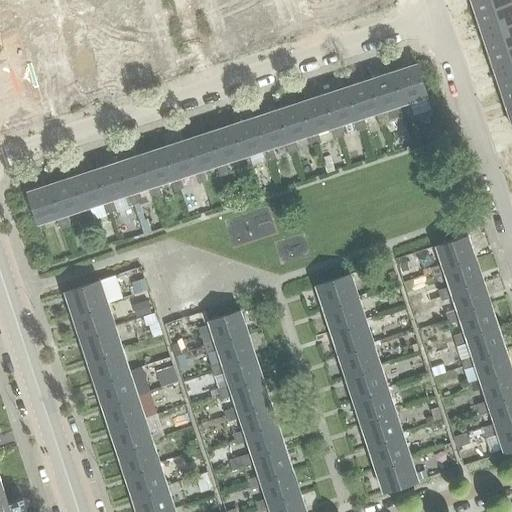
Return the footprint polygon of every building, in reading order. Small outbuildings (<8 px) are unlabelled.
[(0,0),(0,96),(4,110),(31,102),(36,117),(169,73),(155,30),(24,73),(7,20),(67,0),(0,0)] [(284,0),(273,0),(265,3),(276,37),(295,32),(284,0)] [(304,0),(284,0),(295,32),(313,26),(304,0)] [(324,0),(304,0),(313,26),(331,20),(324,0)] [(345,0),(324,0),(331,20),(350,14),(345,0)] [(365,0),(345,0),(350,14),(368,8),(365,0)] [(509,0),(468,0),(473,15),(510,3),(509,0)] [(265,3),(247,9),(258,43),(276,37),(265,3)] [(511,9),(510,3),(473,15),(480,35),(511,24),(511,9)] [(247,9),(229,15),(240,49),(258,43),(247,9)] [(229,15),(210,21),(222,55),(240,49),(229,15)] [(210,21),(192,26),(203,61),(222,55),(210,21)] [(511,24),(480,35),(486,54),(511,45),(511,24)] [(511,45),(486,54),(492,74),(511,67),(511,45)] [(414,65),(390,73),(404,115),(410,113),(406,101),(424,95),(414,65)] [(511,67),(492,74),(498,93),(511,88),(511,67)] [(368,80),(382,123),(387,121),(383,109),(396,105),(400,117),(404,115),(390,73),(368,80)] [(368,80),(345,87),(359,130),(364,128),(360,116),(373,112),(377,124),(382,123),(368,80)] [(354,132),(359,130),(345,87),(322,95),(336,138),(341,136),(338,124),(350,119),(354,132)] [(511,88),(498,93),(505,112),(511,109),(511,88)] [(331,139),(336,138),(322,95),(299,102),(313,145),(319,143),(315,131),(327,127),(331,139)] [(308,147),(313,145),(299,102),(277,110),(291,153),(296,151),(292,138),(304,134),(308,147)] [(285,154),(291,153),(277,110),(254,117),(268,160),(273,159),(269,146),(281,142),(285,154)] [(263,162),(268,160),(254,117),(231,125),(245,168),(250,166),(246,154),(259,150),(263,162)] [(245,168),(231,125),(208,132),(222,175),(228,173),(224,161),(236,157),(240,169),(245,168)] [(410,146),(420,143),(416,131),(406,134),(410,146)] [(222,175),(208,132),(185,139),(199,182),(205,181),(201,169),(213,165),(217,177),(222,175)] [(199,182),(185,139),(163,147),(177,190),(182,188),(178,176),(191,172),(195,184),(199,182)] [(177,190),(163,147),(140,154),(154,197),(159,196),(155,184),(168,179),(172,192),(177,190)] [(154,197),(140,154),(117,162),(131,205),(136,203),(132,191),(145,187),(149,199),(154,197)] [(126,207),(131,205),(117,162),(94,169),(108,212),(113,210),(109,199),(122,194),(126,207)] [(108,212),(94,169),(72,177),(86,220),(90,218),(87,206),(99,202),(103,214),(108,212)] [(80,221),(86,220),(72,177),(49,184),(63,227),(68,226),(64,214),(77,210),(80,221)] [(63,227),(49,184),(25,192),(35,223),(54,217),(58,229),(63,227)] [(150,232),(146,219),(139,221),(143,234),(150,232)] [(465,236),(434,247),(440,265),(428,269),(430,274),(473,260),(465,236)] [(407,263),(404,257),(396,260),(398,266),(407,263)] [(473,260),(430,274),(432,279),(444,275),(448,287),(436,291),(438,297),(481,283),(473,260)] [(322,309),(356,298),(348,275),(314,286),(322,309)] [(147,290),(143,279),(130,283),(134,294),(147,290)] [(62,292),(69,315),(103,304),(95,281),(62,292)] [(443,314),(445,320),(488,305),(481,283),(438,297),(439,302),(451,298),(455,311),(443,314)] [(329,332),(363,321),(356,298),(322,309),(329,332)] [(69,315),(77,338),(111,327),(103,304),(69,315)] [(453,342),(496,328),(488,305),(445,320),(447,325),(459,321),(463,333),(451,337),(453,342)] [(237,311),(206,321),(212,339),(200,343),(202,349),(245,335),(237,311)] [(329,332),(337,355),(371,344),(363,321),(329,332)] [(77,338),(85,361),(118,350),(111,327),(77,338)] [(460,365),(503,351),(496,328),(453,342),(454,347),(466,343),(470,356),(459,360),(460,365)] [(245,335),(202,349),(204,353),(215,350),(219,362),(208,366),(210,372),(253,357),(245,335)] [(337,355),(344,378),(378,367),(371,344),(337,355)] [(85,361),(92,384),(126,373),(118,350),(85,361)] [(468,388),(511,374),(503,351),(460,365),(462,370),(474,366),(478,379),(466,383),(468,388)] [(187,368),(183,355),(176,357),(180,370),(187,368)] [(215,389),(217,394),(260,380),(253,357),(210,372),(211,377),(223,373),(227,385),(215,389)] [(164,386),(177,382),(172,366),(159,370),(164,386)] [(344,378),(352,400),(385,389),(378,367),(344,378)] [(92,384),(100,407),(133,396),(126,373),(92,384)] [(474,406),(476,411),(511,398),(511,376),(511,374),(468,388),(470,393),(481,389),(486,402),(474,406)] [(223,411),(225,417),(268,403),(260,380),(217,394),(219,399),(231,395),(235,408),(223,411)] [(393,412),(385,389),(352,400),(359,423),(393,412)] [(141,419),(133,396),(100,407),(107,430),(141,419)] [(511,423),(511,398),(476,411),(477,415),(489,412),(493,425),(481,429),(483,434),(511,423)] [(275,426),(268,403),(225,417),(227,422),(238,418),(242,430),(230,434),(232,440),(275,426)] [(440,419),(437,408),(430,410),(433,421),(440,419)] [(359,423),(367,446),(400,435),(393,412),(359,423)] [(107,430),(115,453),(149,442),(141,419),(107,430)] [(511,423),(483,434),(485,439),(497,435),(503,453),(511,449),(511,423)] [(238,457),(240,463),(283,448),(275,426),(232,440),(234,445),(245,441),(249,453),(238,457)] [(456,447),(469,443),(465,433),(453,437),(456,447)] [(367,446),(374,469),(408,458),(400,435),(367,446)] [(115,453),(123,476),(156,465),(149,442),(115,453)] [(246,481),(247,485),(291,471),(283,448),(240,463),(242,468),(253,464),(257,477),(246,481)] [(416,481),(408,458),(374,469),(382,492),(416,481)] [(123,476),(130,499),(164,487),(156,465),(123,476)] [(427,477),(424,470),(416,473),(418,480),(427,477)] [(253,503),(254,508),(298,494),(291,471),(247,485),(249,490),(261,487),(265,499),(253,503)] [(209,480),(206,472),(195,476),(197,484),(209,480)] [(0,511),(9,511),(0,484),(0,511)] [(130,499),(134,511),(166,511),(171,510),(164,487),(130,499)] [(304,511),(298,494),(254,508),(255,511),(261,511),(268,510),(269,511),(304,511)]
